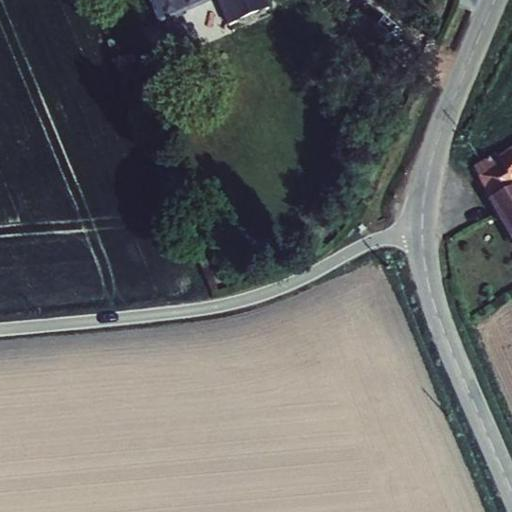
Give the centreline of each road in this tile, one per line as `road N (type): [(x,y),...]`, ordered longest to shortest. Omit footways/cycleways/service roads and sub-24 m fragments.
road 1 (unclassified): [(424,213),(246,299),(0,329)]
road 2 (unclassified): [(511,492),(444,333),(426,266),(424,213)]
road 3 (unclassified): [(424,213),(437,144),(495,0)]
